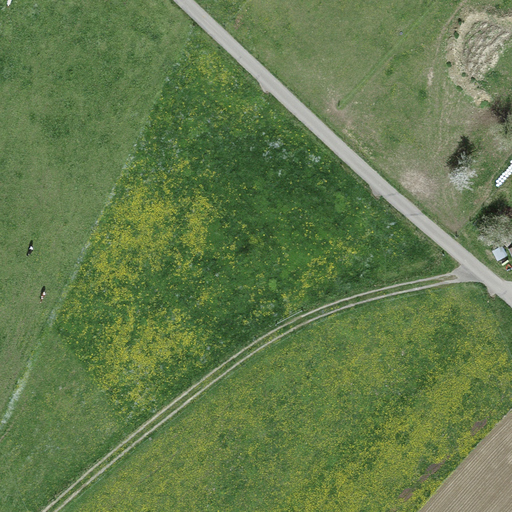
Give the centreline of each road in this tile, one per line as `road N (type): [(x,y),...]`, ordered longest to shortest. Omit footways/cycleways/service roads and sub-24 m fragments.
road 1 (track): [(489,277),(423,284),(319,314),(232,365),(48,511)]
road 2 (track): [(183,0),(511,298)]
